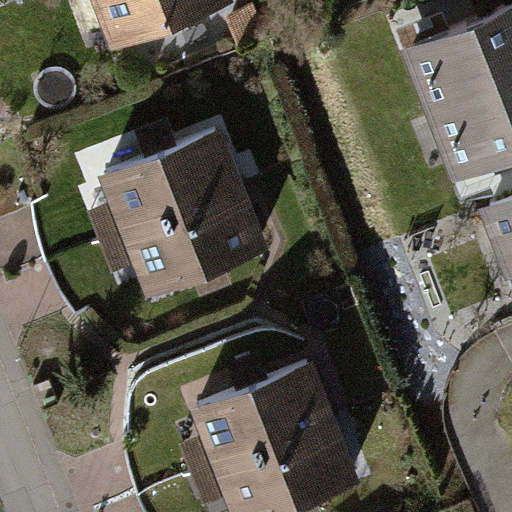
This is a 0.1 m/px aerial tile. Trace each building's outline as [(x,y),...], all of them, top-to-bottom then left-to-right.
[(117,0),(126,27),(211,0),(117,0)] [(511,0),(464,0),(406,20),(452,153),(511,132),(511,0)] [(217,123),(97,173),(144,286),(264,237),(217,123)] [(511,190),(484,203),(511,263),(511,190)] [(309,354),(197,396),(240,511),(266,511),(356,478),(309,354)] [(209,432),(188,439),(207,498),(228,491),(209,432)]
